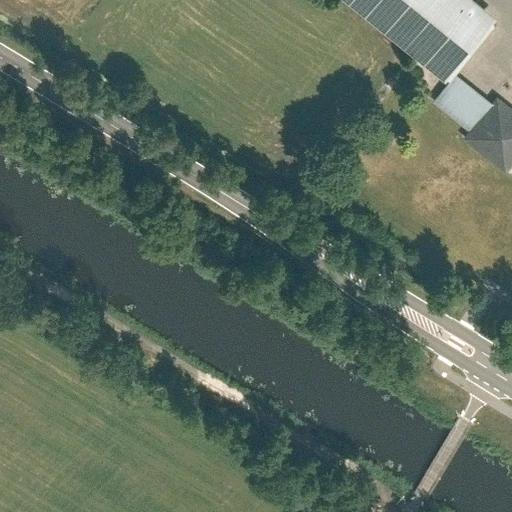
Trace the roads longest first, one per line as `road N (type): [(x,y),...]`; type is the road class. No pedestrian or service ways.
road 1 (tertiary): [(501,361),(0,60)]
road 2 (unclassified): [(404,511),(501,361)]
